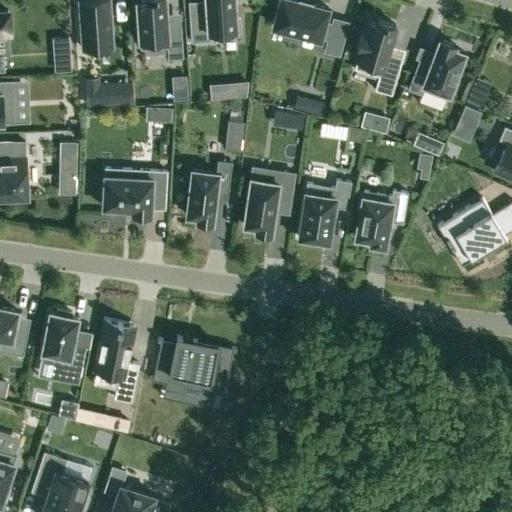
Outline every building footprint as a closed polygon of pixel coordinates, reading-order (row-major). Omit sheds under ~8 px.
[(108,0),(79,0),(83,48),(112,46),(108,0)] [(157,0),(158,2),(137,3),(146,38),(172,39),(171,0),(157,0)] [(205,0),(207,11),(189,12),(191,40),(210,39),(210,37),(236,35),(236,31),(240,31),(239,17),(235,17),(233,0),(205,0)] [(278,0),(272,25),(320,37),(320,36),(327,38),(324,50),(339,54),(348,23),(332,19),(331,22),(325,20),(328,7),(310,2),(310,1),(307,0),(278,0)] [(0,70),(2,70),(1,52),(0,52),(0,34),(10,34),(8,10),(0,10),(0,70)] [(379,74),(374,88),(391,93),(403,54),(388,50),(395,23),(378,18),(377,21),(369,19),(365,29),(362,28),(357,46),(360,47),(354,67),(379,74)] [(419,58),(407,88),(420,92),(423,87),(447,96),(450,90),(453,91),(458,78),(455,77),(464,51),(454,47),(455,44),(439,38),(430,62),(419,58)] [(45,61),(45,73),(55,72),(54,61),(45,61)] [(236,80),(237,94),(246,94),(249,78),(236,80)] [(0,121),(15,121),(13,79),(0,79),(0,121)] [(119,84),(86,86),(86,104),(120,103),(119,93),(119,84)] [(171,86),(172,98),(188,98),(187,85),(171,86)] [(465,99),(480,105),(486,94),(471,87),(465,99)] [(310,97),(307,109),(322,114),(325,101),(310,97)] [(481,111),(465,104),(460,114),(477,121),(481,111)] [(160,105),(159,119),(172,120),(172,105),(160,105)] [(301,128),(303,113),(291,111),(289,126),(301,128)] [(376,129),(385,131),(389,116),(380,114),(376,129)] [(494,169),(511,176),(511,128),(504,125),(498,138),(506,141),(494,169)] [(226,134),(225,149),(240,150),(243,135),(226,134)] [(432,136),(428,149),(438,154),(443,141),(432,136)] [(59,140),(59,156),(77,156),(77,141),(59,140)] [(25,141),(0,141),(0,195),(27,195),(25,141)] [(197,215),(196,219),(212,221),(216,187),(228,189),(231,161),(218,159),(216,171),(192,168),(187,214),(197,215)] [(167,169),(105,166),(103,206),(132,207),(132,211),(150,212),(151,200),(165,201),(167,169)] [(256,226),(255,230),(271,232),(276,197),(290,199),(294,172),(270,168),(268,179),(251,177),(244,224),(256,226)] [(59,176),(59,192),(75,192),(76,178),(59,176)] [(328,241),(332,217),(333,217),(334,206),(333,206),(334,205),(346,207),(351,179),(336,177),(335,185),(306,180),(298,236),(328,241)] [(403,218),(408,191),(393,188),(392,193),(363,188),(362,194),(359,193),(356,207),(360,208),(355,236),(371,239),(370,242),(384,245),(389,216),(403,218)] [(506,236),(504,232),(511,227),(511,199),(491,211),(482,196),(437,223),(461,263),(506,236)] [(0,348),(13,351),(19,326),(6,323),(10,306),(0,303),(0,348)] [(49,310),(41,353),(58,357),(54,375),(78,380),(85,344),(72,341),(77,316),(71,315),(72,311),(56,308),(55,312),(49,310)] [(109,394),(127,397),(133,357),(122,355),(127,321),(98,317),(90,366),(113,370),(109,394)] [(160,336),(149,378),(166,381),(165,387),(183,392),(186,379),(202,383),(201,388),(226,393),(234,346),(220,343),(220,341),(175,332),(174,338),(160,336)] [(61,397),(58,412),(75,418),(78,401),(61,397)] [(51,411),(46,427),(60,432),(66,417),(51,411)] [(68,455),(44,447),(34,479),(49,484),(40,511),(77,511),(79,507),(83,509),(89,491),(85,490),(89,476),(63,468),(68,455)] [(0,502),(1,503),(3,498),(6,499),(10,486),(6,485),(14,453),(0,449),(0,502)] [(115,493),(109,511),(145,511),(152,493),(119,482),(123,469),(111,465),(104,489),(115,493)]
